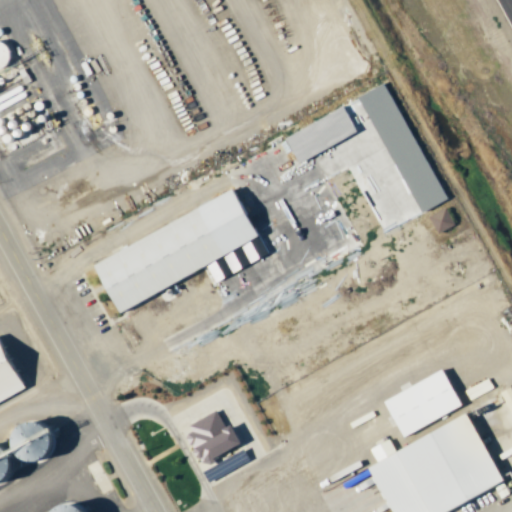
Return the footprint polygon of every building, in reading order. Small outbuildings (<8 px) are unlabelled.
[(265,240),(242,191),(98,259),(121,308),(265,240)] [(430,217),(439,234),(456,224),(448,208),(430,217)] [(0,407),(33,392),(8,339),(0,342),(0,407)] [(465,407),(448,370),(387,399),(405,436),(465,407)] [(246,445),(236,425),(228,429),(220,412),(186,429),(205,466),(246,445)] [(393,511),(447,511),(448,511),(507,483),(474,413),(397,450),(392,439),(373,449),(379,463),(372,466),(393,511)] [(91,511),(90,508),(55,502),(52,511),(91,511)]
